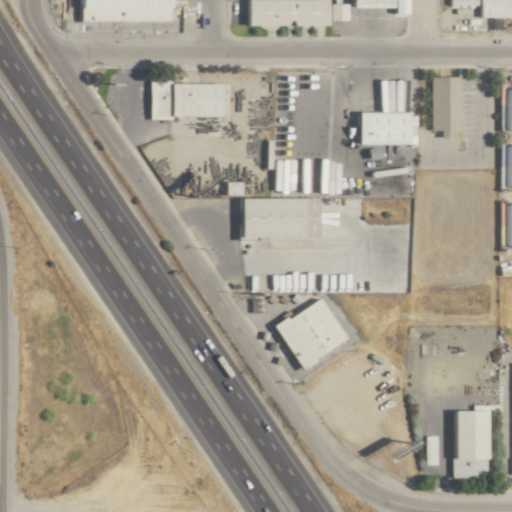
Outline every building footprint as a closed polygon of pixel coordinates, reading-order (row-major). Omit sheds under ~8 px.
[(162,0),(72,0),(73,21),(163,20),(162,0)] [(284,25),(321,26),(321,0),(241,0),(241,25),(284,26),(284,25)] [(386,0),(346,0),(346,8),(386,8),(386,0)] [(511,0),(474,0),(475,17),(511,16),(511,0)] [(456,77),(426,77),(426,130),(435,131),(435,138),(446,138),(446,130),(455,130),(456,77)] [(216,82),(143,83),(144,118),(216,117),(216,82)] [(511,89),(499,90),(500,130),(511,129),(511,89)] [(403,144),(403,112),(353,113),(353,145),(403,144)] [(511,186),(511,145),(499,146),(500,187),(511,186)] [(220,195),(235,195),(236,182),(220,182),(220,195)] [(310,199),(233,198),(233,237),(309,238),(310,199)] [(511,246),(511,204),(499,205),(500,246),(511,246)] [(340,341),(315,298),(270,325),(294,367),(340,341)] [(480,409),(447,409),(448,477),(481,477),(480,409)]
